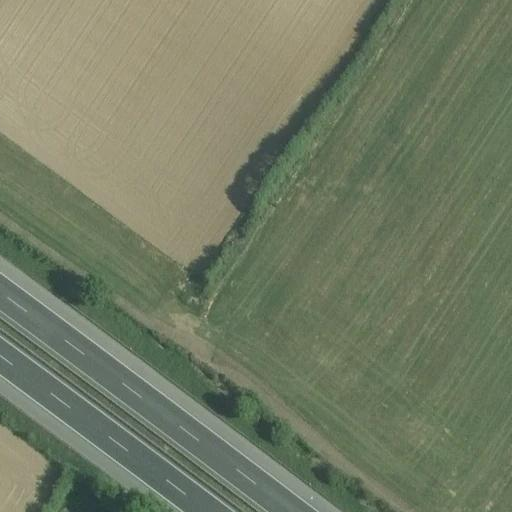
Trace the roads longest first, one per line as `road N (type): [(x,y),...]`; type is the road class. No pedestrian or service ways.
road 1 (motorway): [(295,511),(0,285)]
road 2 (motorway): [(0,364),(194,511)]
